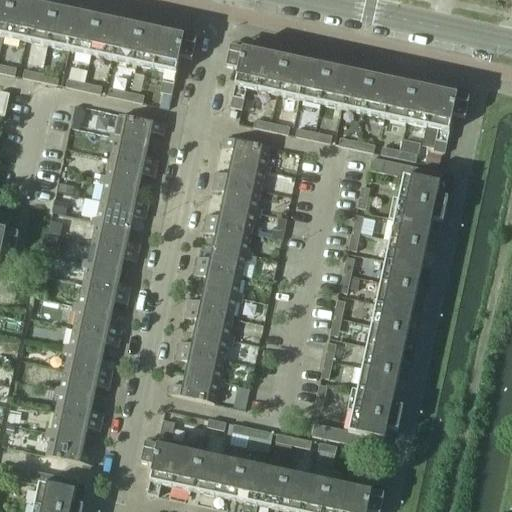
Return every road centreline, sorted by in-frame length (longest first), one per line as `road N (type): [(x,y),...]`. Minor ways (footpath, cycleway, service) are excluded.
road 1 (residential): [(138,397),(276,426),(335,158),(196,126)]
road 2 (residential): [(138,397),(196,126)]
road 3 (tertiary): [(511,42),(311,0)]
road 4 (residential): [(196,126),(221,0)]
